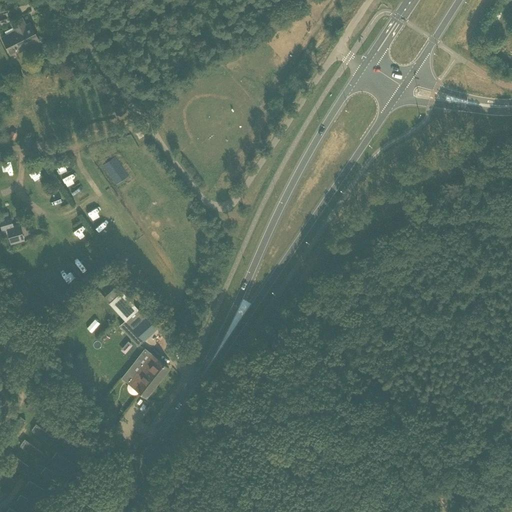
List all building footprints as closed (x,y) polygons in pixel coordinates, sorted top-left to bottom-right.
[(10,54),(18,50),(16,46),(37,36),(30,22),(25,25),(21,17),(11,22),(14,30),(1,37),(10,54)] [(6,227),(13,226),(11,216),(0,219),(0,225),(1,230),(7,229),(6,227)] [(19,224),(13,226),(6,227),(7,229),(11,243),(23,239),(19,224)] [(27,287),(19,278),(12,284),(19,293),(27,287)] [(121,292),(109,303),(125,321),(137,309),(121,292)] [(145,341),(158,329),(141,310),(128,323),(145,341)] [(0,335),(0,337),(3,340),(15,329),(6,320),(0,325),(0,335)] [(24,338),(15,329),(3,340),(7,344),(8,343),(13,349),(24,338)] [(35,373),(47,362),(37,349),(25,361),(27,363),(24,366),(30,372),(33,369),(35,373)] [(140,391),(146,396),(168,367),(151,354),(131,379),(128,382),(127,384),(127,387),(127,389),(128,391),(130,392),(132,393),(134,394),(136,394),(138,393),(140,391)] [(0,403),(9,395),(0,386),(0,403)] [(66,423),(48,409),(43,416),(61,429),(66,423)] [(111,429),(115,424),(110,420),(106,425),(111,429)] [(98,435),(80,422),(75,428),(93,441),(98,435)] [(55,438),(36,424),(32,431),(50,444),(55,438)] [(87,450),(68,437),(64,443),(82,457),(87,450)] [(43,453),(25,440),(20,446),(38,459),(43,453)] [(75,465),(57,452),(52,459),(70,472),(75,465)] [(29,466),(10,453),(6,459),(24,473),(29,466)] [(64,481),(46,467),(41,474),(59,487),(64,481)] [(16,481),(0,470),(0,479),(12,487),(16,481)] [(48,492),(30,481),(25,487),(44,499),(48,492)] [(35,511),(39,507),(21,495),(17,502),(32,511),(35,511)]
